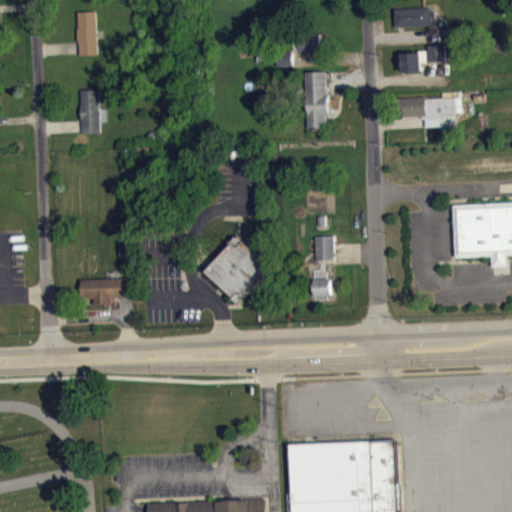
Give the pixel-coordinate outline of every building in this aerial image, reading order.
[(396,7),(431,5),(431,10),(436,10),(436,17),(432,17),(432,24),(397,26),(396,7)] [(78,11),(96,10),(98,54),(81,55),(81,45),(81,40),(79,40),(78,27),(79,27),(78,11)] [(443,25),(460,24),(461,38),(443,39),(443,32),(443,25)] [(294,42),(299,41),(299,33),(321,32),(321,39),(326,38),(327,49),(300,51),(300,49),(295,50),(294,42)] [(299,44),(299,58),(323,58),(322,43),(299,44)] [(401,53),(420,52),(420,49),(428,49),(428,44),(445,43),(445,60),(437,60),(422,61),(423,71),(402,72),(401,53)] [(294,52),(278,53),(279,65),(294,64),(294,58),(294,52)] [(326,70),(307,71),(309,128),(327,127),(327,115),(331,115),(330,92),(327,92),(326,79),(326,70)] [(82,88),(100,88),(102,132),(84,132),(84,125),(84,119),(82,119),(82,104),(82,88)] [(399,97),(427,96),(427,98),(443,97),(443,90),(462,90),(463,111),(456,111),(457,129),(444,129),(444,124),(427,125),(426,118),(423,118),(423,114),(405,115),(405,113),(399,113),(399,97)] [(456,204),(511,201),(511,252),(508,253),(508,264),(494,265),(494,255),(458,256),(456,204)] [(238,232),(230,241),(232,243),(213,263),(210,261),(202,269),(211,278),(213,276),(235,296),(233,299),(242,306),(244,303),(243,302),(247,298),(249,297),(247,295),(274,266),(238,232)] [(335,235),(317,235),(318,258),(335,258),(335,250),(335,235)] [(83,279),(132,277),(132,296),(112,296),(112,304),(95,304),(95,297),(84,297),(83,279)] [(315,278),(332,277),(332,295),(315,295),(315,278)] [(295,511),(293,443),(399,439),(401,511),(295,511)] [(150,511),(150,503),(267,496),(267,511),(150,511)]
